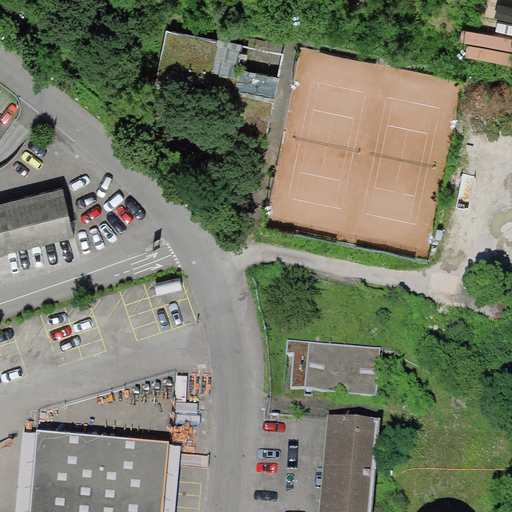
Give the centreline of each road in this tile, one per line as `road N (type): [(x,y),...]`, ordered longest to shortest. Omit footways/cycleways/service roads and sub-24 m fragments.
road 1 (unclassified): [(223,511),(231,375),(218,298),(196,243),(144,180),(0,61)]
road 2 (unknown): [(216,295),(0,384)]
